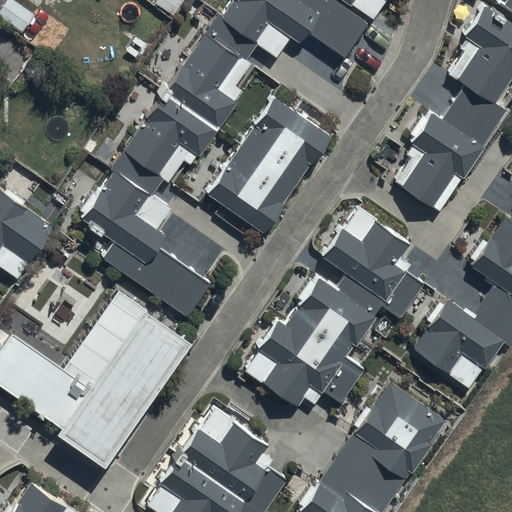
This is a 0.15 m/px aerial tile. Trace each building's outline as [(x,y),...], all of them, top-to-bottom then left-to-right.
[(0,0),(0,13),(20,28),(34,8),(22,0),(0,0)] [(180,0),(155,0),(171,12),(180,0)] [(276,49),(294,21),(343,54),(368,17),(343,0),(224,0),(218,10),(256,35),(276,49)] [(358,0),(374,10),(380,0),(358,0)] [(463,75),(493,95),(511,67),(511,19),(495,7),(483,0),(476,0),(458,27),(474,38),(453,68),(463,75)] [(244,52),(256,35),(218,10),(213,7),(202,23),(238,48),(244,52)] [(238,48),(202,23),(162,82),(199,106),(216,118),(233,93),(216,82),(238,48)] [(493,95),(463,75),(439,111),(481,139),(505,103),(493,95)] [(196,147),(212,122),(158,86),(141,110),(119,143),(156,167),(178,135),(196,147)] [(203,189),(263,231),(329,135),(269,93),(203,189)] [(459,171),(481,139),(439,111),(427,103),(406,135),(421,145),(396,182),(434,207),(459,171)] [(156,167),(119,143),(108,159),(112,161),(148,186),(150,187),(161,171),(156,167)] [(99,252),(183,309),(207,274),(154,238),(162,226),(134,207),(148,186),(112,161),(97,183),(77,212),(111,235),(99,252)] [(52,220),(0,184),(0,267),(14,277),(52,220)] [(511,198),(470,260),(504,283),(511,288),(511,198)] [(371,309),(377,301),(396,313),(421,276),(392,257),(406,237),(349,199),(316,248),(343,266),(337,274),(332,282),(371,309)] [(344,349),(371,309),(332,282),(314,270),(282,318),(275,313),(247,354),(240,365),(294,402),(302,391),(311,397),(320,384),(337,396),(361,361),(344,349)] [(93,447),(177,325),(117,283),(63,361),(7,322),(0,332),(0,383),(33,406),(93,447)] [(511,288),(504,283),(479,320),(502,335),(508,339),(511,332),(511,288)] [(470,381),(502,335),(479,320),(442,294),(410,340),(470,381)] [(376,511),(443,415),(387,377),(295,511),(376,511)] [(211,399),(144,499),(162,511),(228,511),(265,458),(275,442),(211,399)] [(265,458),(228,511),(258,511),(286,472),(265,458)] [(82,511),(84,509),(29,472),(1,511),(82,511)]
